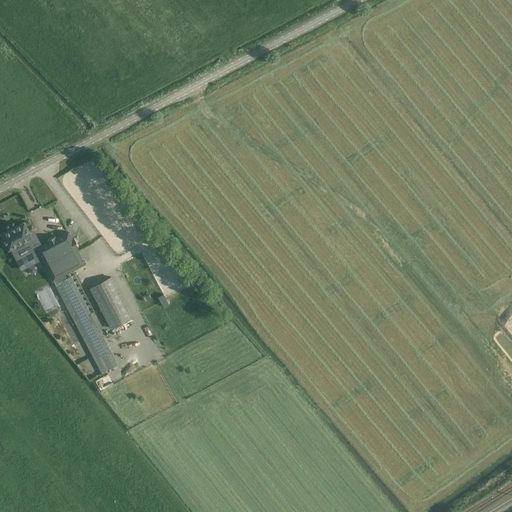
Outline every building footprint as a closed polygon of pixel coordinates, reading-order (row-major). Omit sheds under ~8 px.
[(29,239),(31,239),(32,238),(31,237),(24,224),(24,223),(24,222),(23,223),(22,224),(1,234),(0,235),(1,236),(4,242),(2,243),(5,249),(7,248),(8,249),(8,250),(8,251),(10,250),(9,250),(10,250),(10,249),(13,253),(25,247),(32,243),(29,239)] [(68,232),(57,238),(55,239),(54,237),(55,237),(55,236),(47,240),(47,241),(48,240),(49,242),(48,242),(36,249),(53,280),(56,286),(97,363),(102,372),(117,363),(113,355),(71,276),(68,272),(84,263),(75,246),(77,246),(77,245),(77,246),(78,246),(74,238),(73,239),(74,239),(74,240),(72,240),(68,232)] [(36,262),(9,276),(15,286),(41,272),(36,262)] [(132,318),(110,277),(88,288),(110,329),(132,318)] [(169,321),(160,303),(138,314),(147,332),(169,321)] [(93,356),(80,363),(86,374),(99,367),(93,356)]
